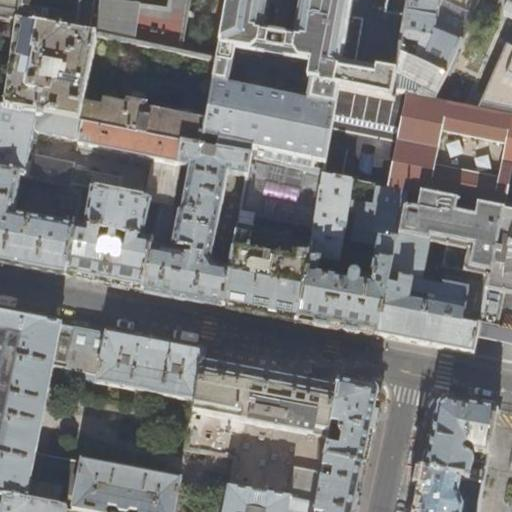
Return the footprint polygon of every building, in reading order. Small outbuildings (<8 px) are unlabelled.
[(0,0),(0,18),(17,21),(99,37),(102,37),(102,38),(182,56),(191,0),(169,0),(167,13),(76,1),(76,0),(0,0)] [(227,0),(219,52),(261,59),(270,0),(299,0),(290,64),(305,67),(303,85),(315,87),(312,107),(310,106),(309,110),(293,107),(294,103),(289,102),(289,104),(273,102),(274,98),(268,97),(268,100),(252,97),(243,70),(217,64),(208,124),(204,149),(205,149),(217,152),(251,158),(322,176),(338,90),(394,101),(395,93),(399,74),(356,65),(364,19),(354,17),(356,0),(227,0)] [(413,0),(399,74),(395,93),(435,101),(460,44),(435,33),(440,0),(413,0)] [(511,0),(510,0),(511,0),(504,14),(511,17),(511,46),(507,44),(477,109),(511,116),(511,0)] [(99,37),(17,21),(11,64),(5,110),(183,145),(204,149),(208,124),(147,112),(149,103),(130,99),(128,109),(105,104),(104,110),(85,106),(99,37)] [(395,93),(394,101),(338,90),(322,176),(407,193),(377,337),(467,355),(474,356),(475,353),(481,323),(490,325),(498,326),(504,294),(511,295),(511,212),(504,210),(511,168),(511,116),(477,109),(435,101),(395,93)] [(179,167),(183,145),(5,110),(0,108),(0,172),(21,177),(59,184),(81,188),(92,190),(117,196),(120,180),(73,170),(74,167),(29,157),(32,138),(37,135),(79,143),(77,153),(151,168),(144,201),(150,202),(160,204),(160,205),(172,208),(179,167)] [(205,149),(204,149),(183,145),(179,167),(189,168),(181,212),(178,214),(174,235),(169,234),(174,208),(172,208),(160,205),(153,241),(143,292),(214,306),(223,307),(231,269),(214,266),(211,259),(227,175),(247,178),(251,158),(217,152),(215,162),(203,160),(205,149)] [(309,258),(322,176),(251,158),(247,178),(231,269),(223,307),(238,310),(284,319),(298,322),(309,258)] [(14,214),(21,177),(0,172),(0,263),(12,266),(67,277),(75,225),(14,214)] [(337,330),(377,337),(407,193),(322,176),(309,258),(298,322),(337,330)] [(81,188),(59,184),(56,199),(60,200),(59,207),(77,211),(81,188)] [(143,239),(150,202),(144,201),(117,196),(92,190),(84,227),(75,225),(67,277),(99,283),(143,292),(153,241),(143,239)] [(63,378),(195,403),(202,363),(204,354),(84,331),(0,314),(0,497),(5,498),(68,510),(77,511),(108,511),(109,507),(118,509),(119,511),(130,511),(131,511),(132,511),(175,511),(181,482),(50,456),(49,464),(35,462),(52,368),(64,370),(63,378)] [(287,380),(202,363),(195,403),(186,450),(211,455),(236,459),(232,479),(230,489),(317,505),(326,459),(338,389),(287,380)] [(338,389),(326,459),(365,468),(374,425),(379,399),(371,387),(340,381),(338,389)] [(425,471),(462,479),(484,484),(486,473),(472,470),(474,461),(471,458),(464,454),(466,450),(475,453),(489,455),(497,412),(474,407),(450,403),(438,411),(432,438),(425,471)] [(208,474),(232,479),(236,459),(211,455),(208,474)] [(355,511),(365,468),(326,459),(317,505),(316,511),(355,511)] [(458,496),(462,479),(425,471),(418,505),(416,511),(463,511),(464,508),(458,496)] [(316,511),(317,505),(230,489),(228,489),(223,511),(316,511)] [(0,511),(67,511),(68,510),(5,498),(3,508),(0,507),(0,511)]
